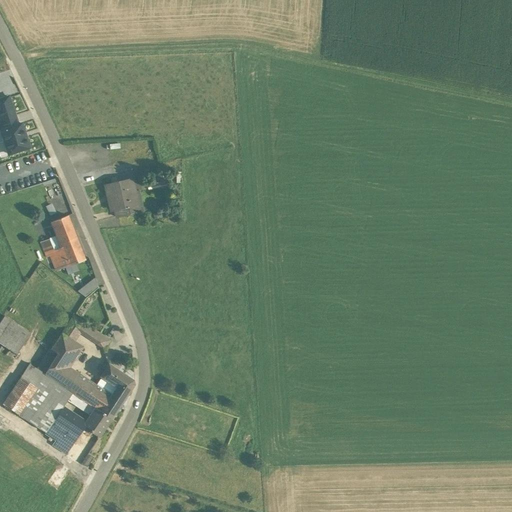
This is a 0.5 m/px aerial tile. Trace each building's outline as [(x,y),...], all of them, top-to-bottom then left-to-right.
[(10,94),(0,97),(0,121),(2,128),(20,122),(10,94)] [(20,122),(2,128),(0,128),(0,135),(7,156),(29,148),(20,122)] [(132,179),(105,185),(107,194),(109,194),(113,210),(114,210),(129,208),(130,208),(138,206),(132,179)] [(129,208),(114,210),(115,217),(131,214),(129,208)] [(67,216),(53,221),(58,235),(72,230),(67,216)] [(84,260),(72,230),(58,235),(64,250),(70,266),(84,260)] [(49,239),(40,242),(46,257),(50,255),(55,253),(49,239)] [(55,253),(50,255),(56,271),(70,266),(64,250),(55,253)] [(95,279),(78,292),(85,297),(97,287),(95,279)] [(30,333),(4,314),(0,320),(0,342),(16,355),(30,333)] [(73,316),(61,334),(74,342),(81,333),(91,339),(96,331),(73,316)] [(103,336),(96,331),(91,339),(98,344),(103,336)] [(61,334),(51,349),(57,354),(44,374),(58,383),(68,367),(82,347),(74,342),(61,334)] [(109,340),(103,336),(98,344),(104,348),(109,340)] [(133,380),(108,364),(100,376),(116,387),(113,393),(124,400),(134,384),(133,380)] [(124,400),(113,393),(111,395),(68,367),(58,383),(71,393),(77,397),(84,402),(84,401),(89,404),(95,408),(96,408),(111,418),(111,419),(124,400)] [(58,383),(44,374),(38,385),(17,415),(45,433),(61,408),(64,404),(71,393),(58,383)] [(77,397),(71,393),(64,404),(61,408),(68,412),(72,406),(77,397)] [(84,402),(77,397),(72,406),(81,410),(82,410),(85,409),(89,404),(84,401),(84,402)] [(68,412),(61,408),(45,433),(62,444),(69,449),(84,427),(83,427),(85,424),(68,412)] [(111,418),(96,408),(95,408),(85,424),(83,427),(84,427),(92,432),(99,437),(111,419),(111,418)] [(99,437),(92,432),(88,437),(97,444),(101,438),(99,437)] [(69,449),(62,444),(59,449),(66,454),(69,449)] [(87,454),(80,463),(86,467),(92,458),(87,454)]
